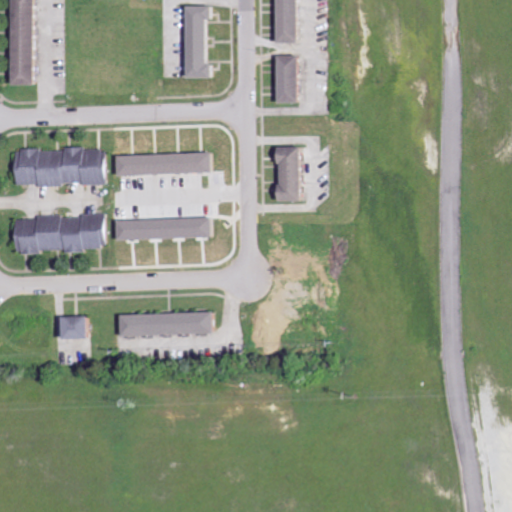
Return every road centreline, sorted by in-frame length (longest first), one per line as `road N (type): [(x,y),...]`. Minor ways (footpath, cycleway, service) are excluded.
road 1 (residential): [(247,0),(247,279),(0,287)]
road 2 (residential): [(449,0),(454,331),(469,511)]
road 3 (residential): [(0,120),(247,111)]
